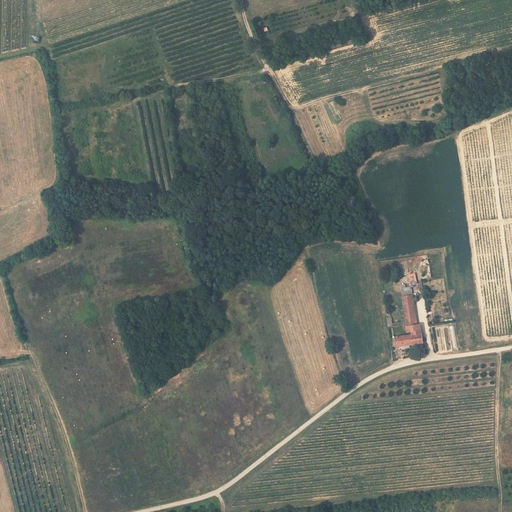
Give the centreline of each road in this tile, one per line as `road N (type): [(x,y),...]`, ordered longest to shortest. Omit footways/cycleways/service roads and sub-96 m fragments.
road 1 (unclassified): [(138,511),(222,488),(343,395),(396,365),(511,347)]
road 2 (track): [(358,89),(294,107),(256,46),(241,0)]
road 3 (track): [(25,351),(61,426),(85,511)]
road 4 (track): [(499,349),(500,511)]
